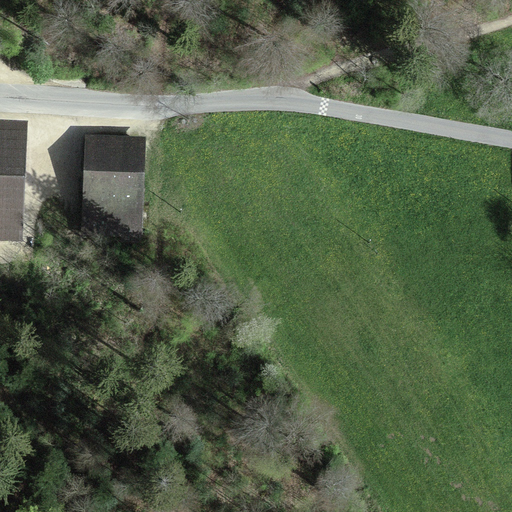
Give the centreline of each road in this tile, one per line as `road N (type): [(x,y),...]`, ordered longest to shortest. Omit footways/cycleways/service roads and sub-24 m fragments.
road 1 (residential): [(0,95),(265,100),(511,142)]
road 2 (track): [(158,100),(182,229),(312,424),(359,511)]
road 3 (track): [(511,18),(265,100)]
